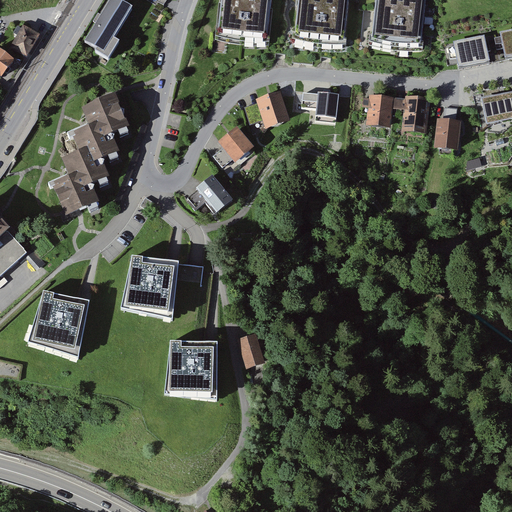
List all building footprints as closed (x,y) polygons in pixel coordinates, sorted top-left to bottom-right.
[(128,10),(111,0),(108,0),(82,44),(93,51),(92,54),(105,62),(116,45),(109,41),(128,10)] [(269,0),(220,0),(216,36),(233,41),(249,42),(264,41),(269,0)] [(347,0),(297,0),(293,38),(308,43),(327,45),(341,45),(347,0)] [(424,0),(376,0),(371,42),(390,45),(405,47),(419,45),(424,0)] [(42,37),(23,25),(9,46),(27,58),(42,37)] [(511,31),(498,34),(504,61),(511,59),(511,31)] [(482,38),(450,44),(455,70),(487,64),(482,38)] [(0,77),(14,60),(0,48),(0,77)] [(337,120),(339,93),(320,91),(317,118),(337,120)] [(279,93),(254,101),(264,132),(289,124),(279,93)] [(302,111),(304,94),(296,93),(294,110),(302,111)] [(511,93),(478,101),(483,128),(511,121),(511,93)] [(66,178),(48,185),(62,219),(97,205),(89,188),(106,180),(99,163),(117,155),(109,136),(124,130),(111,98),(80,111),(87,128),(69,136),(76,153),(59,160),(66,178)] [(403,102),(368,98),(365,128),(388,130),(391,111),(403,112),(401,135),(426,138),(430,101),(404,98),(403,102)] [(457,111),(444,110),(443,121),(457,123),(457,111)] [(443,121),(435,120),(432,151),(456,154),(459,123),(457,123),(443,121)] [(253,146),(237,127),(219,141),(235,161),(253,146)] [(223,150),(215,157),(222,165),(230,159),(223,150)] [(480,160),(468,162),(469,170),(481,168),(480,160)] [(231,203),(210,177),(193,191),(214,217),(231,203)] [(0,217),(0,238),(10,229),(0,217)] [(179,264),(131,258),(121,311),(173,322),(179,264)] [(90,302),(44,292),(28,345),(78,360),(90,302)] [(239,340),(248,371),(267,366),(258,335),(239,340)] [(218,344),(170,342),(164,396),(217,403),(218,344)]
